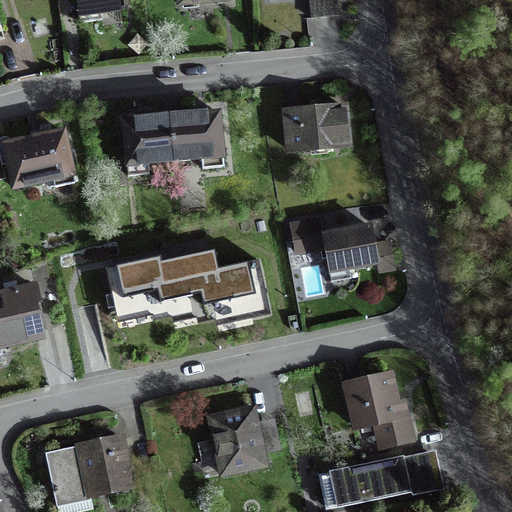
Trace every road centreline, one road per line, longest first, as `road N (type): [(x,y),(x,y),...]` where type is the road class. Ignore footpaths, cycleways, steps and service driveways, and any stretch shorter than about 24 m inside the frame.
road 1 (residential): [(0,419),(440,324)]
road 2 (residential): [(387,60),(80,90),(0,110)]
road 3 (residential): [(440,324),(387,60)]
road 4 (residential): [(500,511),(440,324)]
